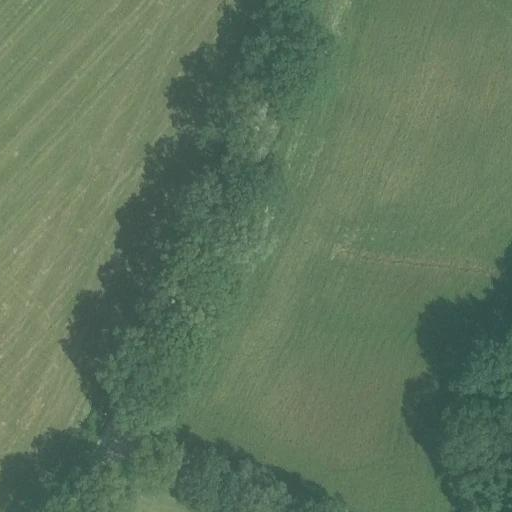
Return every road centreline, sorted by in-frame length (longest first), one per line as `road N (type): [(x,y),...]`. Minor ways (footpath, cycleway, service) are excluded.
road 1 (unclassified): [(113,427),(302,0)]
road 2 (tertiary): [(113,427),(308,511)]
